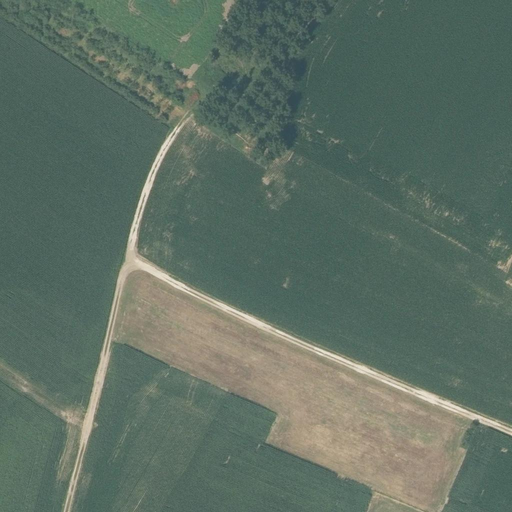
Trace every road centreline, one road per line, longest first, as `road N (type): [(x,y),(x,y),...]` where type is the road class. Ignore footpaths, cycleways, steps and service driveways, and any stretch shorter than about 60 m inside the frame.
road 1 (track): [(511,433),(129,262)]
road 2 (track): [(65,511),(147,172),(180,119)]
